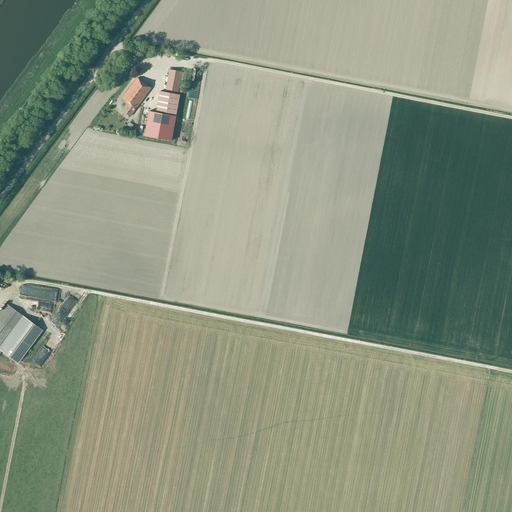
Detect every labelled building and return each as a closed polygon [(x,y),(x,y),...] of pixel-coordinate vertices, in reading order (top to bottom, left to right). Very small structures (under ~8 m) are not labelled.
[(165,90),(178,92),(182,72),(169,69),(165,90)] [(151,88),(144,83),(137,78),(122,99),(129,104),(123,112),(130,117),(151,88)] [(180,95),(160,91),(156,111),(176,115),(180,95)] [(181,117),(156,112),(151,138),(176,143),(181,117)] [(61,301),(53,319),(59,322),(67,304),(61,301)] [(0,354),(3,351),(17,363),(42,329),(6,303),(0,311),(0,354)]
